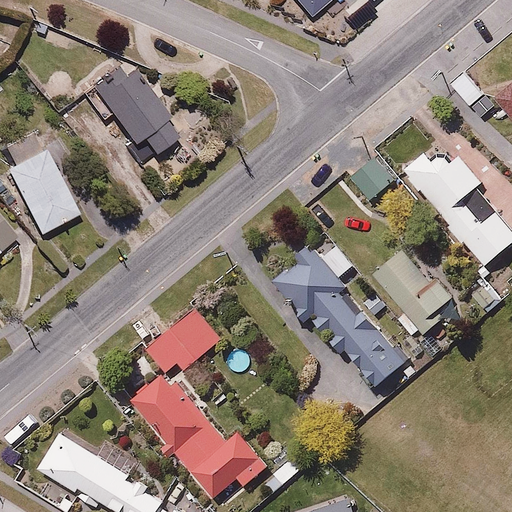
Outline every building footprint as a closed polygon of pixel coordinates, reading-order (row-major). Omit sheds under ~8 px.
[(295,0),(311,18),(332,0),(295,0)] [(153,84),(138,63),(127,71),(117,57),(80,84),(98,110),(109,102),(134,138),(142,132),(153,148),(179,129),(169,115),(173,111),(165,100),(172,95),(160,79),(153,84)] [(489,91),(465,68),(451,83),(474,106),(489,91)] [(506,77),(491,89),(511,114),(511,83),(511,84),(506,77)] [(16,160),(7,164),(38,231),(81,211),(40,125),(6,140),(16,160)] [(427,144),(404,165),(488,259),(511,237),(511,222),(480,186),(490,178),(463,147),(455,154),(445,143),(434,152),(427,144)] [(399,177),(374,148),(346,173),(371,201),(399,177)] [(0,244),(16,229),(0,211),(0,244)] [(363,302),(350,288),(361,277),(326,239),(317,247),(303,232),(286,248),(295,258),(267,284),(299,318),(307,310),(378,387),(398,369),(408,380),(422,366),(377,317),(391,304),(377,289),(363,302)] [(461,309),(410,242),(376,268),(427,335),(461,309)] [(179,361),(187,369),(225,334),(196,302),(147,345),(169,370),(179,361)] [(163,370),(131,395),(167,443),(164,445),(175,458),(182,453),(216,496),(238,478),(242,484),(270,463),(239,424),(226,434),(180,375),(172,381),(163,370)] [(173,490),(62,424),(37,464),(77,488),(81,481),(130,511),(190,511),(177,504),(175,507),(166,501),(173,490)] [(307,466),(294,453),(266,480),(279,493),(307,466)]
